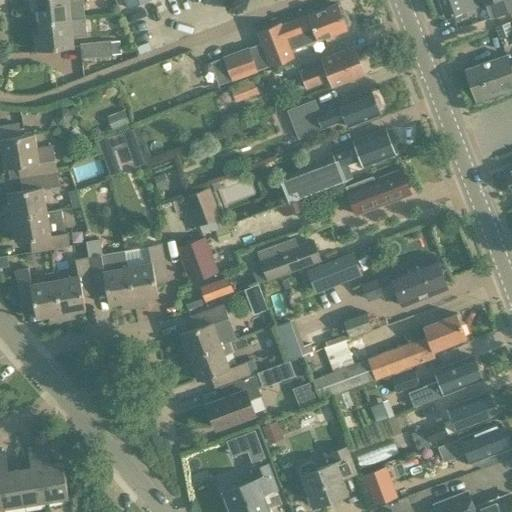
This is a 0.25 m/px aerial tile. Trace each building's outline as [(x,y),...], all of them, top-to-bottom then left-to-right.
[(40,7),(41,21),(71,18),(69,0),(32,0),(34,8),(40,7)] [(122,0),(126,9),(149,0),(122,0)] [(440,0),(447,17),(454,14),(463,11),(458,0),(440,0)] [(511,0),(458,0),(463,11),(465,10),(485,3),(490,18),(511,10),(511,0)] [(279,23),(258,32),(270,65),(293,57),(290,50),(349,27),(350,23),(347,15),(343,13),(340,14),(336,3),(280,25),(279,23)] [(463,11),(454,14),(456,20),(467,16),(465,10),(463,11)] [(71,19),(71,18),(41,21),(42,35),(36,35),(37,50),(74,47),(73,37),(86,35),(85,18),(71,19)] [(110,42),(110,40),(80,43),(81,58),(111,55),(110,42)] [(231,79),(255,70),(247,47),(223,57),(231,79)] [(332,85),(364,73),(354,47),(322,59),(323,64),(301,72),(306,86),(329,78),(332,85)] [(507,55),(465,69),(476,100),(511,87),(511,65),(511,66),(507,55)] [(236,102),(259,93),(254,80),(231,89),(236,102)] [(348,127),(380,114),(379,111),(381,105),(378,96),(372,93),(370,89),(338,101),(339,104),(317,113),(312,100),(287,109),(298,137),(345,119),(348,127)] [(72,115),(68,108),(61,107),(55,110),(53,117),(57,123),(64,125),(70,122),(72,115)] [(124,110),(107,117),(112,128),(129,122),(124,110)] [(20,179),(58,173),(54,146),(36,149),(34,133),(20,135),(19,124),(0,127),(0,142),(2,143),(6,169),(18,167),(20,179)] [(292,201),(295,200),(351,178),(346,164),(360,159),(363,166),(395,153),(385,129),(353,141),(354,144),(332,153),(327,140),(276,159),(292,201)] [(401,169),(374,180),(373,176),(345,186),(346,190),(345,190),(354,213),(374,204),(375,206),(410,193),(401,169)] [(162,171),(153,175),(158,187),(167,183),(162,171)] [(58,173),(20,179),(22,190),(9,192),(11,204),(4,205),(7,218),(47,212),(43,187),(50,186),(60,184),(58,173)] [(211,183),(213,190),(220,187),(218,181),(211,183)] [(184,197),(195,228),(222,217),(210,187),(184,197)] [(305,208),(301,199),(282,206),(285,216),(305,208)] [(47,212),(7,218),(9,231),(16,230),(18,242),(30,240),(32,251),(69,245),(67,232),(51,235),(49,221),(63,219),(61,209),(47,212)] [(214,273),(203,243),(201,237),(178,245),(191,281),(214,273)] [(88,257),(95,294),(107,292),(110,305),(122,302),(123,309),(135,306),(128,267),(127,268),(124,250),(102,254),(99,238),(85,240),(88,257)] [(258,252),(261,260),(250,264),(257,283),(320,260),(312,239),(295,246),(293,239),(258,252)] [(128,267),(135,306),(147,304),(146,299),(158,297),(156,282),(168,280),(161,244),(148,246),(151,263),(128,267)] [(305,269),(314,293),(361,275),(352,251),(305,269)] [(361,284),(368,300),(387,293),(396,289),(402,306),(447,288),(435,256),(390,274),(389,273),(361,284)] [(55,280),(63,320),(75,317),(74,311),(86,308),(84,296),(95,294),(88,257),(75,259),(78,276),(55,280)] [(50,322),(63,320),(55,280),(54,271),(44,273),(45,282),(32,284),(29,267),(16,270),(22,307),(35,304),(38,317),(49,315),(50,322)] [(200,287),(205,301),(233,291),(228,277),(200,287)] [(257,284),(245,289),(250,302),(262,297),(257,284)] [(178,347),(182,359),(230,342),(236,339),(223,304),(188,317),(192,328),(180,332),(184,344),(178,347)] [(342,318),(349,338),(372,330),(365,310),(342,318)] [(319,399),(375,378),(434,355),(432,349),(466,336),(457,313),(423,326),(427,337),(312,380),(319,399)] [(233,352),(230,342),(182,359),(186,371),(193,369),(197,380),(210,375),(214,386),(249,373),(245,361),(228,367),(224,355),(233,352)] [(304,355),(300,343),(283,350),(287,361),(289,360),(304,355)] [(435,371),(439,380),(408,392),(414,406),(444,395),(483,379),(473,356),(435,371)] [(229,395),(207,403),(215,428),(255,413),(249,399),(261,395),(257,385),(262,383),(263,387),(295,375),(289,360),(287,361),(257,372),(225,384),(229,395)] [(396,393),(419,384),(413,367),(390,376),(396,393)] [(303,385),(309,402),(315,400),(309,383),(303,385)] [(457,432),(496,417),(487,392),(448,407),(457,432)] [(373,404),(377,418),(394,414),(390,400),(373,404)] [(424,427),(430,443),(449,435),(443,420),(424,427)] [(281,432),(277,421),(262,427),(266,438),(281,432)] [(499,424),(460,439),(460,437),(437,446),(443,462),(466,453),(469,462),(508,447),(499,424)] [(255,429),(242,434),(252,460),(265,456),(255,429)] [(48,444),(38,446),(47,500),(69,497),(63,462),(51,464),(48,444)] [(47,500),(38,446),(28,448),(32,467),(20,469),(25,504),(47,500)] [(334,463),(317,469),(315,464),(311,462),(301,465),(300,470),(301,475),(300,475),(312,506),(346,494),(340,478),(354,473),(346,449),(331,455),(334,463)] [(0,452),(0,481),(4,507),(25,504),(20,469),(8,471),(5,451),(0,452)] [(254,480),(222,492),(230,511),(264,511),(268,511),(266,507),(280,502),(276,491),(266,466),(250,472),(254,480)] [(386,468),(363,476),(374,506),(397,498),(386,468)] [(294,486),(285,489),(290,503),(299,500),(294,486)] [(511,511),(511,500),(510,494),(473,509),(467,493),(435,505),(437,511),(511,511)]
